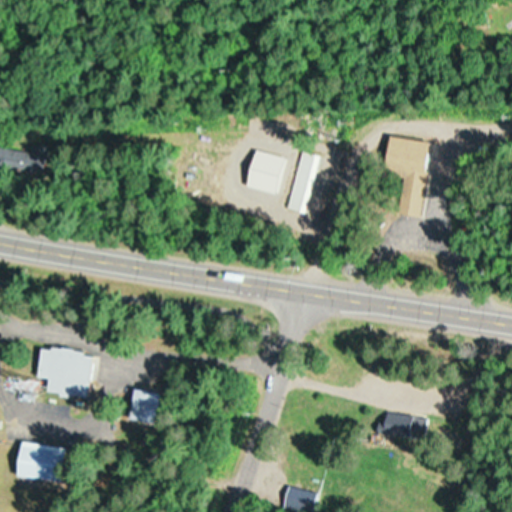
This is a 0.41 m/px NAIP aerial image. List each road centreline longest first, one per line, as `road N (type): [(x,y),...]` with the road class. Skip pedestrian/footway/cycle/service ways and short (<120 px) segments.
road 1 (trunk): [(511,317),(0,234)]
road 2 (residential): [(310,286),(343,189),(378,132),(511,122)]
road 3 (residential): [(231,511),(310,286)]
